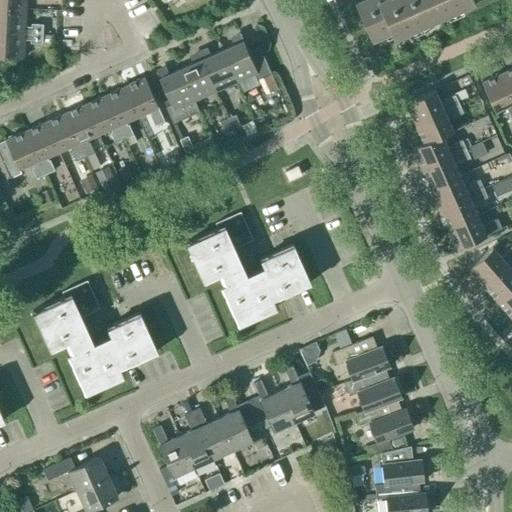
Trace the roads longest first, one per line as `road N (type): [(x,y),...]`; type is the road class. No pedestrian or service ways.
road 1 (unclassified): [(402,280),(275,0)]
road 2 (residential): [(203,372),(402,280)]
road 3 (unclassified): [(481,463),(402,280)]
road 4 (residential): [(203,372),(167,287),(125,305)]
